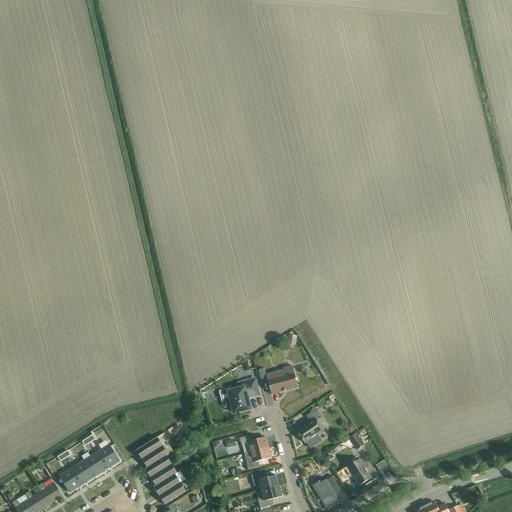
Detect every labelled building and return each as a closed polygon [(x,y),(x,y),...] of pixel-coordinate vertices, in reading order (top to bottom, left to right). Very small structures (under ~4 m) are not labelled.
[(289,335),(288,341),(289,341),(289,343),(295,344),(295,342),(296,342),(297,337),(289,335)] [(265,369),(259,371),(262,382),(268,381),(271,395),(298,388),(297,382),(298,381),(297,378),(296,378),(293,366),(284,369),(284,371),(274,373),(266,376),(265,369)] [(229,390),(220,392),(222,400),(226,399),(229,407),(232,406),(234,414),(250,409),(248,400),(250,397),(259,395),(255,380),(243,383),(244,388),(229,391),(229,390)] [(310,422),(297,431),(305,444),(307,442),(311,448),(322,441),(318,435),(323,432),(315,419),(320,416),(316,410),(306,416),(310,422)] [(142,460),(163,447),(170,442),(165,433),(136,451),(142,460)] [(357,434),(350,439),(357,450),(364,446),(357,434)] [(250,453),(269,448),(266,438),(253,441),(251,436),(240,439),(241,445),(242,444),(245,454),(250,453)] [(232,440),(226,441),(228,448),(234,446),(232,440)] [(114,453),(109,445),(96,453),(101,461),(107,470),(120,462),(114,453)] [(168,455),(163,447),(142,460),(147,468),(166,456),(168,455)] [(250,453),(245,454),(247,465),(248,471),(260,468),(258,462),(272,458),(269,448),(250,453)] [(101,461),(96,453),(84,461),(89,468),(95,477),(107,470),(101,461)] [(166,456),(147,468),(145,469),(151,478),(172,465),(166,456)] [(321,465),(326,462),(322,456),(317,459),(321,465)] [(359,460),(337,474),(342,482),(353,475),(359,486),(371,479),(364,467),(364,465),(362,461),(360,461),(359,460)] [(378,464),(381,470),(389,466),(387,460),(378,464)] [(89,468),(84,461),(76,466),(72,469),(79,479),(83,485),(95,477),(89,468)] [(196,461),(191,464),(190,465),(192,469),(199,465),(196,461)] [(177,474),(172,465),(151,478),(156,487),(175,475),(177,474)] [(79,479),(72,469),(60,477),(66,487),(70,493),(83,485),(79,479)] [(156,487),(154,488),(159,496),(180,483),(185,480),(180,472),(177,474),(175,475),(156,487)] [(262,491),(279,486),(276,476),(267,478),(265,472),(251,476),(254,487),(260,485),(262,491)] [(321,484),(320,482),(313,486),(326,507),(339,499),(335,492),(340,488),(333,476),(321,484)] [(186,492),(180,483),(159,496),(165,505),(186,492)] [(62,497),(54,484),(46,489),(43,484),(38,487),(41,493),(42,492),(50,505),(58,500),(59,502),(64,499),(63,497),(62,497)] [(264,497),(258,499),(260,509),(261,511),(270,510),(270,507),(274,506),(272,500),(282,497),(279,486),(262,491),(264,497)] [(42,492),(41,493),(33,498),(30,492),(25,495),(29,501),(29,500),(36,511),(39,511),(45,508),(46,510),(51,507),(50,505),(42,492)] [(25,495),(13,503),(16,509),(17,511),(36,511),(29,500),(29,501),(25,495)] [(434,502),(426,507),(428,511),(448,511),(444,504),(437,507),(434,502)] [(83,511),(84,511),(92,507),(89,503),(82,509),(83,511)]
